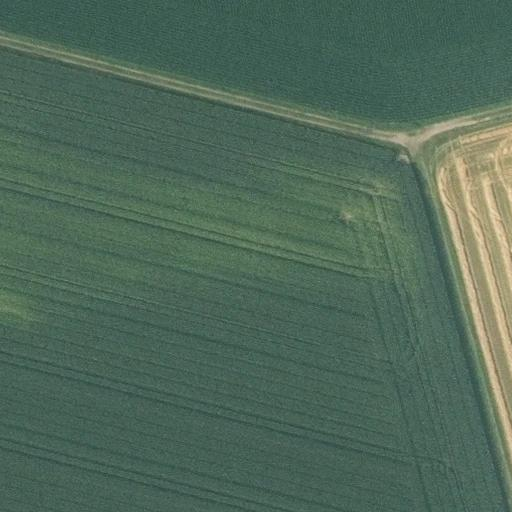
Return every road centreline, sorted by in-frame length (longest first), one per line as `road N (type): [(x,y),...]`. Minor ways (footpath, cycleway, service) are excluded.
road 1 (track): [(0,43),(407,142)]
road 2 (track): [(407,142),(506,511)]
